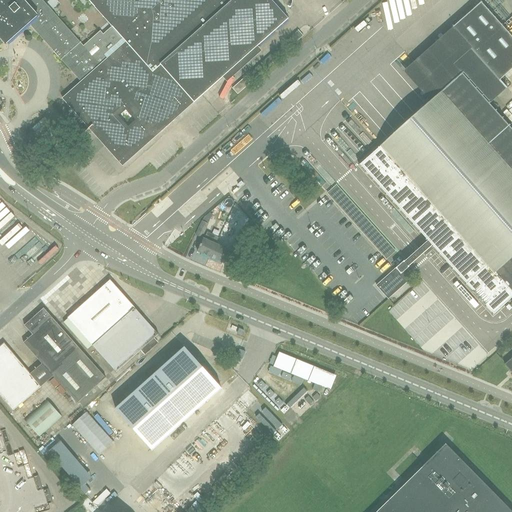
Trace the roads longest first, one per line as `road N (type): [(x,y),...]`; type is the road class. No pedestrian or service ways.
road 1 (secondary): [(511,424),(206,300),(87,235)]
road 2 (unclassified): [(87,235),(113,198),(164,175),(363,0)]
road 3 (unknown): [(101,511),(236,385),(275,328)]
road 4 (unclassified): [(87,235),(0,320)]
